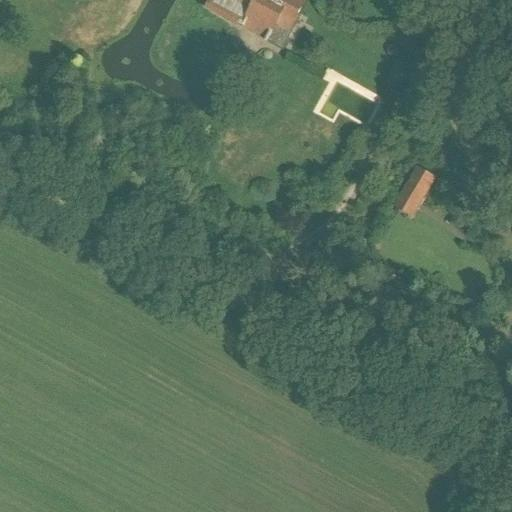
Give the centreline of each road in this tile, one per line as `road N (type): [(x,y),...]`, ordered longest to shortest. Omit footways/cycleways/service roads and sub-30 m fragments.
road 1 (track): [(511,459),(0,167)]
road 2 (unknown): [(277,327),(392,94),(422,19),(421,0)]
